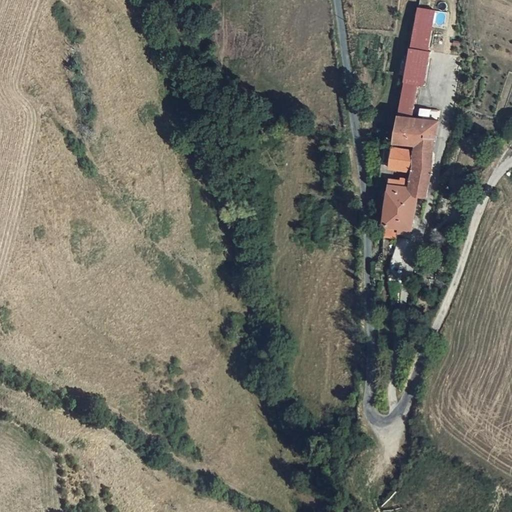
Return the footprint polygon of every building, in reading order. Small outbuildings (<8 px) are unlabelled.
[(419,8),(407,76),(421,79),(427,79),(431,51),(429,51),(436,11),(419,8)] [(407,76),(399,116),(413,118),(421,79),(407,76)] [(433,152),(439,122),(413,118),(399,116),(396,142),(417,144),(417,150),(418,151),(433,152)] [(392,169),(394,149),(377,148),(372,184),(389,186),(392,169)] [(418,151),(417,150),(394,149),(392,169),(414,172),(414,167),(418,151)] [(431,169),(433,152),(418,151),(414,167),(431,169)] [(414,172),(411,188),(409,194),(418,196),(425,198),(431,169),(414,167),(414,172)] [(392,169),(389,186),(411,188),(414,172),(392,169)] [(411,188),(389,186),(384,224),(409,228),(418,196),(409,194),(411,188)] [(436,245),(433,259),(454,258),(459,244),(436,245)]
